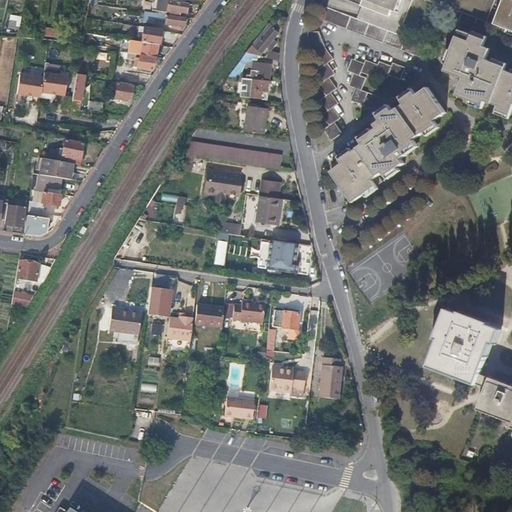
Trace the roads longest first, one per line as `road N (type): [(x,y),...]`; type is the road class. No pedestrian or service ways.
road 1 (residential): [(0,242),(46,244),(62,231),(220,0)]
road 2 (unclassified): [(305,0),(293,38),(292,84),(337,291)]
road 3 (residential): [(384,481),(184,446),(158,428)]
road 4 (residential): [(337,291),(128,266)]
road 5 (unclassified): [(337,291),(384,481)]
